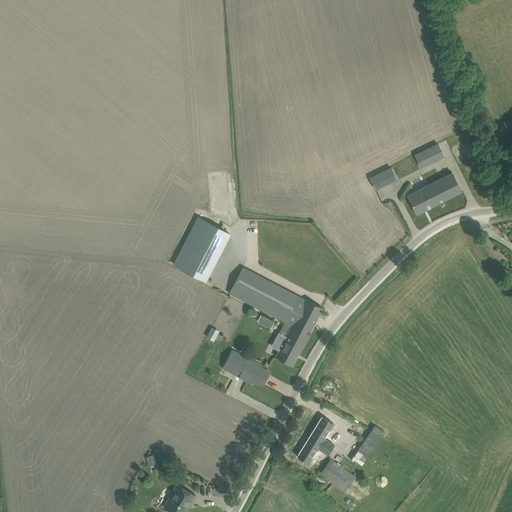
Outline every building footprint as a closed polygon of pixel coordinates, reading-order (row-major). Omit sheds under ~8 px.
[(221,132),(221,118),(212,117),(212,131),(221,132)] [(438,144),(415,156),(421,167),(444,156),(438,144)] [(391,168),(370,178),(376,189),(396,179),(391,168)] [(461,191),(452,173),(408,195),(417,214),(461,191)] [(174,263),(205,280),(230,233),(199,216),(174,263)] [(264,257),(264,244),(249,243),(248,257),(264,257)] [(322,282),(327,285),(344,266),(335,258),(321,273),(326,278),(322,282)] [(306,300),(244,267),(230,293),(231,293),(285,322),(279,333),(271,347),(279,351),(276,356),(284,360),(292,365),(323,309),(314,304),(306,300)] [(211,327),(206,336),(210,338),(215,329),(211,327)] [(232,350),(222,368),(239,377),(240,376),(245,379),(245,380),(253,384),(261,368),(262,365),(232,350)] [(309,464),(318,449),(328,455),(334,445),(324,439),(333,424),(322,416),(297,456),(309,464)] [(375,425),(351,460),(361,467),(385,432),(375,425)] [(153,455),(147,457),(149,464),(156,461),(153,455)] [(331,459),(320,474),(328,480),(347,493),(357,478),(341,466),(339,465),(331,459)] [(164,507),(172,511),(183,511),(188,505),(186,505),(188,501),(192,503),(196,495),(187,490),(177,485),(164,507)]
